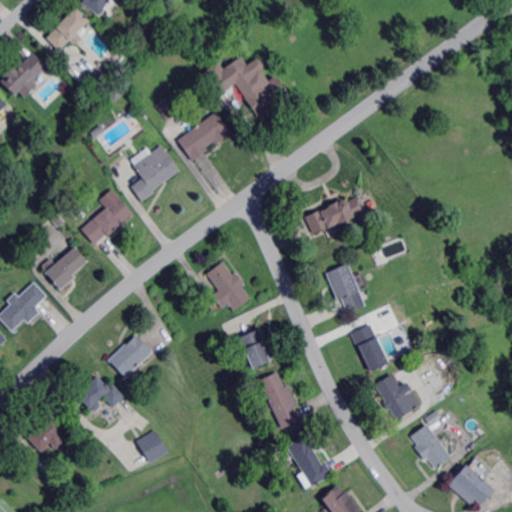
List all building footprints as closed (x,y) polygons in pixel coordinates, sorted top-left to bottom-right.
[(101,15),(83,3),(85,0),(111,0),(105,10),(101,15)] [(74,45),(69,41),(68,42),(60,51),(47,38),(66,18),(67,16),(75,8),(83,15),(89,21),(85,24),(77,33),(78,33),(81,37),(74,45)] [(49,66),(34,81),(39,85),(27,97),(20,90),(16,95),(2,81),(23,61),(25,62),(35,52),(49,66)] [(248,67),(260,58),(267,69),(263,71),(269,81),(276,77),(289,95),(278,103),(280,106),(277,108),(276,109),(272,111),(275,115),(272,116),(264,123),(242,92),(236,84),(220,95),(205,73),(219,63),(223,69),(242,57),(248,67)] [(86,69),(81,64),(87,58),(91,63),(86,69)] [(169,120),(168,119),(157,105),(173,93),(184,109),(169,120)] [(0,95),(8,104),(7,106),(0,112),(0,95)] [(221,142),(219,144),(217,145),(215,142),(207,148),(209,151),(205,154),(197,160),(194,162),(194,163),(178,141),(197,127),(217,113),(232,134),(221,142)] [(95,139),(91,134),(90,133),(101,125),(105,131),(95,139)] [(165,153),(166,152),(180,171),(169,179),(165,182),(153,190),(155,193),(141,202),(136,195),(131,187),(142,179),(133,166),(134,166),(134,165),(130,160),(144,149),(148,155),(160,146),(165,153)] [(109,236),(107,234),(106,236),(97,243),(96,244),(83,229),(121,196),(136,213),(123,224),(122,225),(109,236)] [(363,214),(339,225),(338,226),(337,224),(325,229),(323,230),(313,234),(305,218),(318,211),(319,214),(329,209),(327,207),(337,202),(338,204),(340,203),(343,202),(344,204),(356,198),(363,214)] [(59,228),(52,220),(51,219),(58,213),(65,222),(59,228)] [(62,290),(47,272),(48,272),(55,265),(59,262),(77,247),(90,261),(75,274),(77,277),(74,280),(73,281),(72,281),(62,290)] [(233,275),(235,273),(236,272),(242,280),(243,282),(245,285),(242,288),(250,298),(234,311),(229,304),(222,309),(221,307),(218,303),(213,297),(212,296),(219,290),(216,285),(208,276),(207,275),(223,262),(233,275)] [(367,305),(349,312),(348,310),(344,300),(344,299),(339,301),(328,273),(350,264),(355,276),(360,288),(367,305)] [(47,298),(37,307),(42,312),(40,314),(32,321),(30,323),(26,319),(13,331),(0,317),(0,315),(12,304),(8,301),(16,293),(20,297),(36,282),(49,296),(47,298)] [(377,336),(390,330),(393,328),(405,355),(370,371),(352,332),(369,324),(371,323),(377,336)] [(254,368),(248,355),(243,343),(241,337),(253,332),(261,328),(269,346),(270,348),(275,359),(254,368)] [(127,377),(111,359),(123,348),(124,347),(138,334),(141,337),(153,350),(155,352),(154,352),(134,371),(132,373),(127,377)] [(285,387),(289,386),(290,389),(297,404),(294,405),(296,408),(301,420),(286,427),(284,428),(283,429),(274,411),(271,404),(260,380),(278,372),(285,387)] [(399,388),(401,386),(404,384),(406,383),(421,407),(396,422),(389,411),(387,412),(386,410),(384,406),(382,404),(385,403),(375,386),(392,376),(392,377),(399,388)] [(108,390),(114,385),(125,398),(124,399),(122,400),(116,406),(114,408),(113,408),(105,399),(104,397),(95,405),(93,407),(91,409),(90,409),(90,410),(77,395),(97,377),(108,390)] [(57,450),(52,443),(42,452),(40,449),(31,439),(29,438),(42,427),(43,425),(54,415),(66,429),(61,434),(68,440),(57,450)] [(453,458),(436,470),(428,458),(425,460),(424,458),(422,456),(415,447),(418,445),(411,436),(428,424),(429,426),(436,435),(436,436),(451,456),(452,457),(453,458)] [(136,439),(149,462),(168,451),(155,428),(136,439)] [(322,464),(326,461),(327,462),(333,471),(335,475),(314,488),(312,485),(307,488),(301,479),(306,476),(300,466),(294,457),(290,450),(289,449),(288,447),(309,434),(316,446),(313,448),(315,451),(316,454),(322,464)] [(482,505),(482,504),(476,499),(471,505),(460,494),(458,493),(450,485),(467,465),(469,466),(483,480),(486,482),(495,490),(482,505)] [(346,492),(349,490),(350,492),(352,494),(362,507),(359,510),(360,511),(333,511),(331,508),(324,499),(332,492),(331,490),(340,484),(346,492)]
